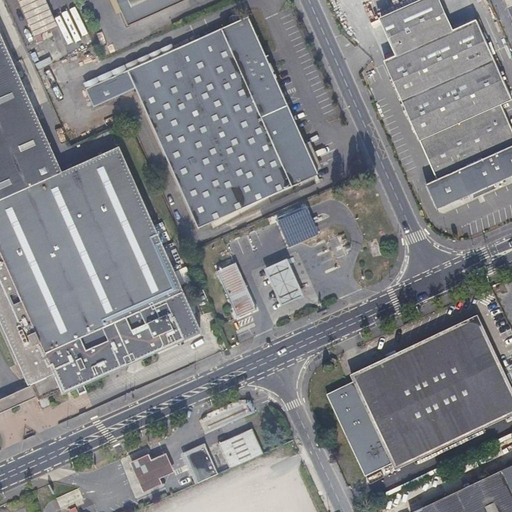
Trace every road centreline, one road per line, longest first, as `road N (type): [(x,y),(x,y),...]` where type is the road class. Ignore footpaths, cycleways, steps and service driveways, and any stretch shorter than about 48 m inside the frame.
road 1 (unclassified): [(309,0),(436,284)]
road 2 (secondary): [(270,356),(0,479)]
road 3 (unknown): [(343,511),(511,429)]
road 4 (secondary): [(436,284),(270,356)]
road 5 (unclassified): [(270,356),(343,511)]
